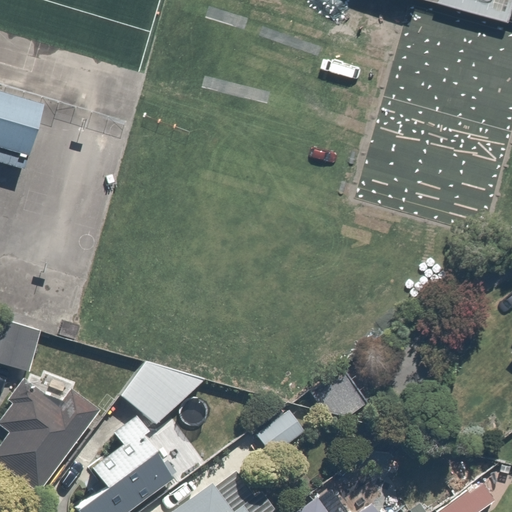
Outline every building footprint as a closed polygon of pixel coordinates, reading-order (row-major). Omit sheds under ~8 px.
[(511,0),(448,0),(449,1),(511,15),(511,0)] [(0,164),(23,171),(42,107),(0,94),(0,164)] [(40,330),(7,326),(2,367),(35,371),(40,330)] [(377,352),(317,392),(337,422),(398,382),(377,352)] [(153,358),(124,392),(158,422),(188,388),(153,358)] [(0,511),(41,511),(103,415),(69,394),(62,405),(11,373),(1,388),(13,395),(0,415),(0,431),(8,436),(0,448),(0,511)] [(291,395),(250,428),(272,455),(313,422),(291,395)] [(131,511),(179,465),(134,418),(114,437),(126,449),(102,472),(111,481),(79,511),(131,511)] [(211,485),(174,511),(254,511),(242,495),(227,506),(211,485)]
